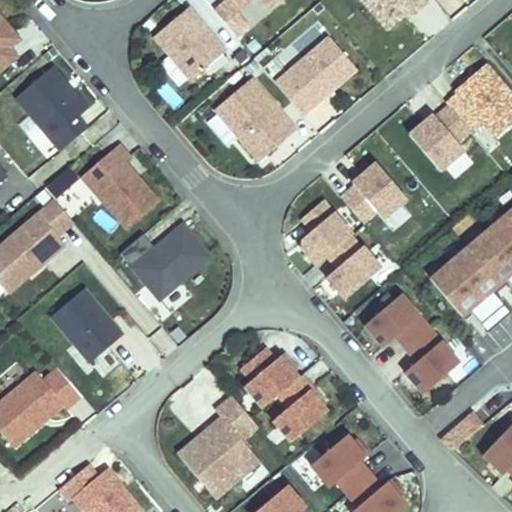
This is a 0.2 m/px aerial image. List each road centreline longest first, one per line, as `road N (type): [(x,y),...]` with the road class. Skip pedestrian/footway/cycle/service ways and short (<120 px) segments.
road 1 (residential): [(504,0),(258,223)]
road 2 (residential): [(274,298),(159,387),(144,409),(148,451),(192,511)]
road 3 (residential): [(258,223),(196,176),(117,82),(107,42)]
road 4 (residential): [(421,437),(320,325),(274,298)]
road 5 (unknown): [(0,510),(109,424),(144,409)]
